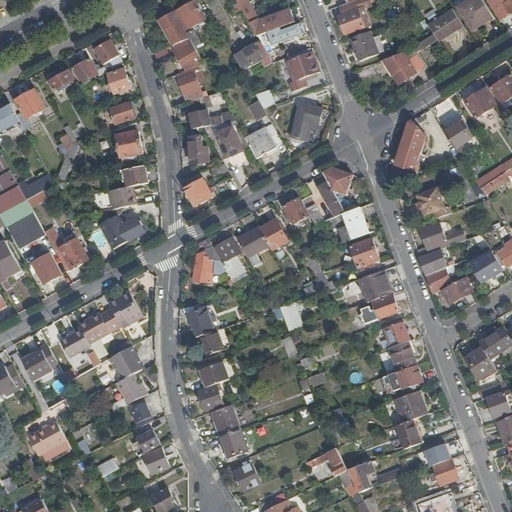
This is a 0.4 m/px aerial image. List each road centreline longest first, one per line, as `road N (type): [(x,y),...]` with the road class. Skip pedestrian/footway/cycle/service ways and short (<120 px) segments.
road 1 (residential): [(209,502),(170,380),(175,242)]
road 2 (residential): [(175,242),(165,125),(126,12)]
road 3 (residential): [(439,343),(364,137)]
road 4 (residential): [(175,242),(364,137)]
road 5 (residential): [(0,338),(175,242)]
road 6 (residential): [(501,511),(439,343)]
road 7 (residential): [(364,137),(511,43)]
road 8 (residential): [(364,137),(312,0)]
road 9 (residential): [(0,81),(126,12)]
